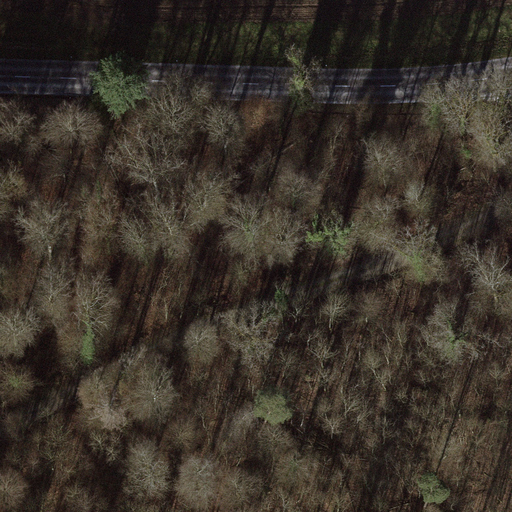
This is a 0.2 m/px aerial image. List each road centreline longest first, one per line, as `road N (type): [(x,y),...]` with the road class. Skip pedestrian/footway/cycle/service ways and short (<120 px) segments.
road 1 (track): [(511,194),(435,245),(247,311),(0,430)]
road 2 (tertiary): [(0,74),(350,84),(511,77)]
